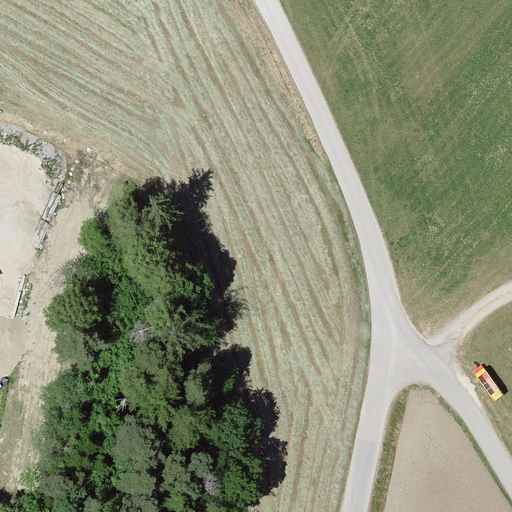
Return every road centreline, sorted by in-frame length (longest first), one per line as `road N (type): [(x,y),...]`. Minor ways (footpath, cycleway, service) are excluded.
road 1 (unclassified): [(397,327),(332,157),(256,0)]
road 2 (unclassified): [(511,489),(397,327)]
road 3 (unclassified): [(397,327),(358,511)]
